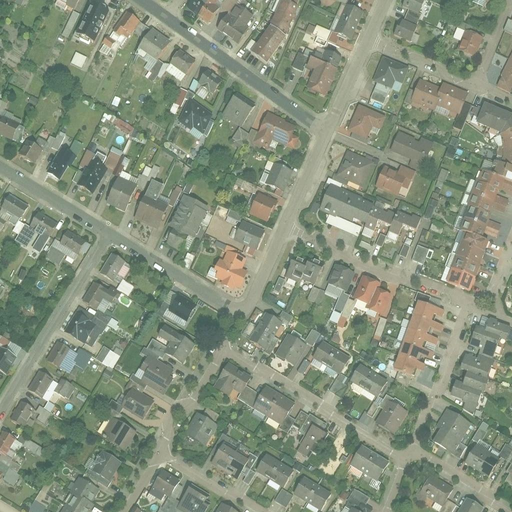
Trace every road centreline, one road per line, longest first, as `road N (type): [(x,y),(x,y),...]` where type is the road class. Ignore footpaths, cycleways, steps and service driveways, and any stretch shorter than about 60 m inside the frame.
road 1 (residential): [(218,348),(408,454)]
road 2 (residential): [(109,231),(0,409)]
road 3 (residential): [(284,227),(465,304)]
road 4 (residential): [(171,22),(325,133)]
road 5 (residential): [(408,454),(465,304)]
road 6 (residential): [(511,107),(367,41)]
road 7 (residential): [(242,314),(109,231)]
road 8 (residential): [(159,442),(273,511)]
road 9 (residential): [(109,231),(0,165)]
